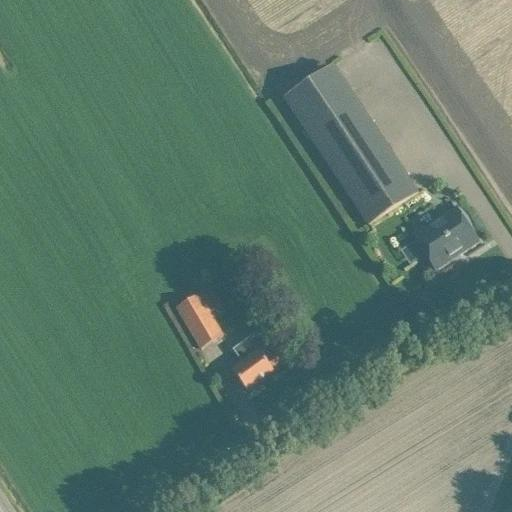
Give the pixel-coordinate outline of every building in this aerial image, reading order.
[(391,15),(418,31),(511,178),(511,0),(225,0),(280,85),(391,15)] [(333,66),(284,98),(369,227),(418,195),(333,66)] [(414,238),(436,271),(478,243),(456,210),(414,238)] [(199,296),(176,309),(201,350),(223,337),(199,296)] [(259,352),(232,372),(248,393),(274,374),(274,373),(287,364),(277,350),(264,360),(259,352)]
